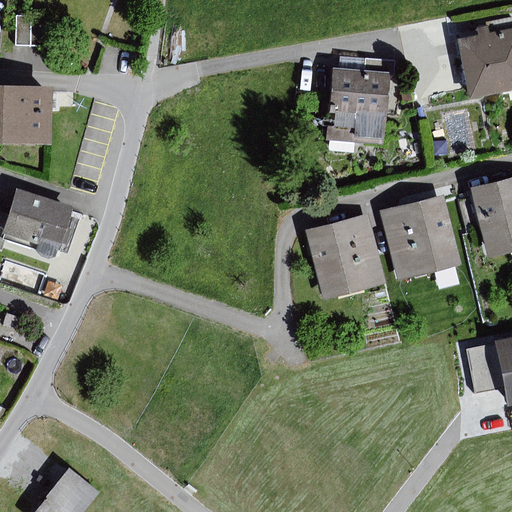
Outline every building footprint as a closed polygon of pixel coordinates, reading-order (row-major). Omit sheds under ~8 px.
[(46,17),(15,17),(14,46),(45,47),(46,17)] [(511,33),(457,43),(467,100),(511,92),(511,33)] [(366,72),(366,59),(341,58),(340,70),(366,72)] [(366,59),(366,72),(390,73),(395,74),(396,61),(366,59)] [(340,70),(334,69),(330,126),(357,128),(356,138),(385,140),(390,73),(366,72),(340,70)] [(55,88),(0,86),(0,144),(54,146),(55,88)] [(511,180),(470,193),(470,195),(480,230),(488,259),(511,252),(511,180)] [(10,214),(2,239),(38,250),(42,257),(51,260),(57,258),(59,251),(62,251),(75,209),(17,192),(10,214)] [(480,230),(470,195),(457,199),(467,233),(480,230)] [(444,199),(384,213),(401,283),(461,268),(444,199)] [(0,244),(2,239),(10,214),(0,211),(0,244)] [(369,219),(305,234),(322,304),(386,288),(369,219)] [(511,406),(511,340),(499,343),(508,388),(511,407),(511,406)] [(508,388),(499,343),(465,350),(474,395),(508,388)] [(85,511),(101,493),(71,469),(36,511),(85,511)]
